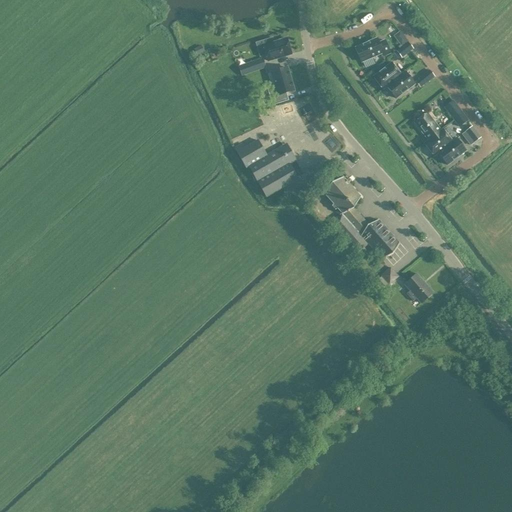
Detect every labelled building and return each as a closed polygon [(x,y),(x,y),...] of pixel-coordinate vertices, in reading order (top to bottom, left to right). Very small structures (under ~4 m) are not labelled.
[(374,9),(363,16),(366,22),(378,15),(374,9)] [(402,47),(408,42),(400,32),(394,37),(402,47)] [(263,45),(268,61),(291,54),(287,38),(273,42),(272,38),(263,41),(264,45),(263,45)] [(382,53),(384,56),(390,53),(385,40),(379,43),(377,38),(355,47),(362,62),(382,53)] [(402,57),(413,48),(408,42),(402,47),(397,51),(402,57)] [(263,58),(240,67),(243,75),(266,67),(263,58)] [(383,89),(405,72),(405,71),(401,75),(392,63),(373,77),(383,89)] [(287,67),(271,72),(278,95),(294,90),(287,67)] [(430,70),(418,78),(423,85),(434,76),(430,70)] [(415,84),(405,72),(383,89),(387,86),(396,98),(415,84)] [(463,113),(453,100),(444,107),(455,120),(463,113)] [(313,109),(300,112),(304,126),(317,123),(313,109)] [(426,136),(438,127),(427,113),(415,122),(426,136)] [(469,121),(465,116),(460,119),(464,124),(469,121)] [(466,131),(474,142),(481,137),(472,126),(466,131)] [(438,127),(426,136),(428,140),(424,143),(432,154),(451,139),(443,129),(441,130),(438,127)] [(452,141),(451,139),(432,154),(434,156),(438,153),(447,165),(466,150),(456,138),(452,141)] [(287,144),(266,155),(257,140),(245,147),(242,143),(234,148),(246,167),(248,166),(266,197),(298,178),(289,163),(295,159),(287,144)] [(349,178),(346,180),(343,177),(332,183),(324,194),(333,205),(332,206),(335,210),(337,208),(342,214),(334,226),(357,253),(368,243),(381,259),(393,253),(399,243),(399,242),(399,243),(379,220),(378,219),(368,224),(354,208),(361,196),(350,184),(352,182),(349,178)] [(390,267),(381,275),(389,284),(398,276),(390,267)] [(413,301),(416,298),(421,303),(433,292),(416,274),(404,285),(410,291),(406,294),(413,301)]
